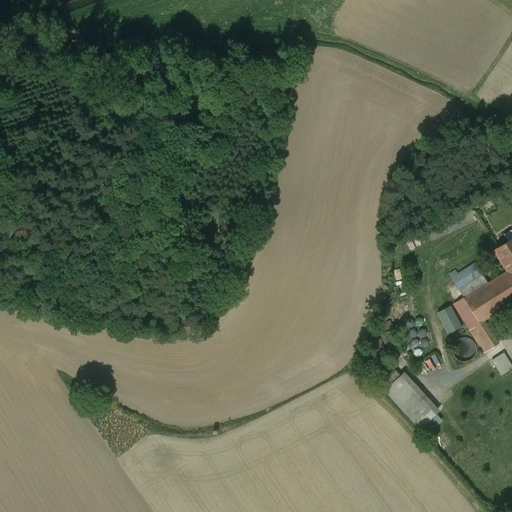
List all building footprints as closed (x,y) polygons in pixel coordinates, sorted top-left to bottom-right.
[(474,198),(466,202),(467,204),(469,208),(477,204),(474,198)] [(511,239),(494,250),(494,251),(495,250),(507,271),(488,283),(464,298),(474,314),(479,323),(483,321),(511,302),(511,239)] [(475,263),(451,278),(455,284),(479,269),(475,263)] [(482,275),(459,290),(464,298),(488,283),(482,275)] [(497,344),(483,321),(479,323),(474,314),(464,321),(484,353),(498,344),(497,344)] [(390,322),(378,327),(388,352),(400,347),(390,322)] [(475,354),(476,349),(475,345),(472,341),(468,338),(463,338),(459,339),(455,341),(453,345),(452,350),(453,354),(455,358),(459,361),(464,362),(469,361),(472,358),(475,354)] [(511,366),(503,353),(491,360),(501,375),(511,368),(511,366)] [(392,366),(377,380),(385,389),(400,376),(392,366)] [(400,376),(385,389),(394,399),(413,382),(404,373),(400,376)] [(413,382),(394,399),(420,428),(438,411),(413,382)]
